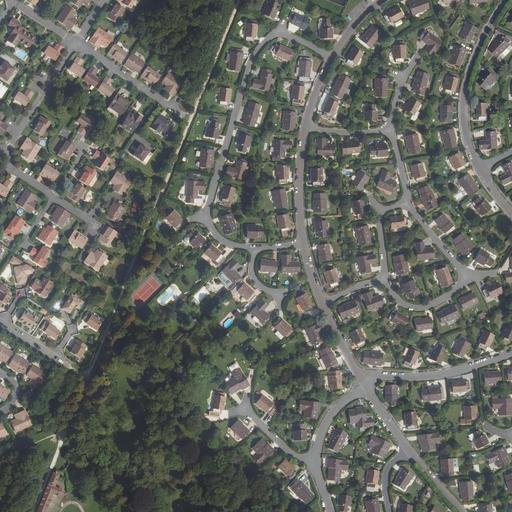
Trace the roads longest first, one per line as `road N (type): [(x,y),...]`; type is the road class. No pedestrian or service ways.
road 1 (track): [(85,374),(238,0)]
road 2 (residential): [(253,248),(223,242),(207,212),(248,63),(281,33),(332,57)]
road 3 (tertiary): [(506,0),(464,97),(465,130),(480,168)]
road 4 (residential): [(364,385),(375,376),(439,375),(511,353)]
road 5 (residential): [(4,151),(74,44)]
road 6 (residential): [(180,114),(74,44)]
